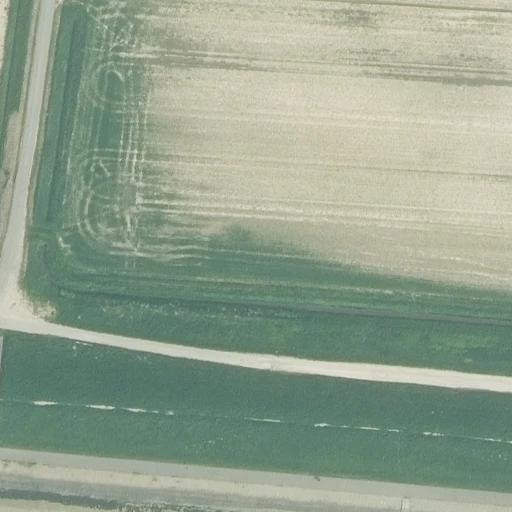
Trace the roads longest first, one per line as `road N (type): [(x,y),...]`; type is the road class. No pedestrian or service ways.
road 1 (track): [(0,312),(24,328),(193,353),(511,383)]
road 2 (unclassified): [(0,287),(47,0)]
